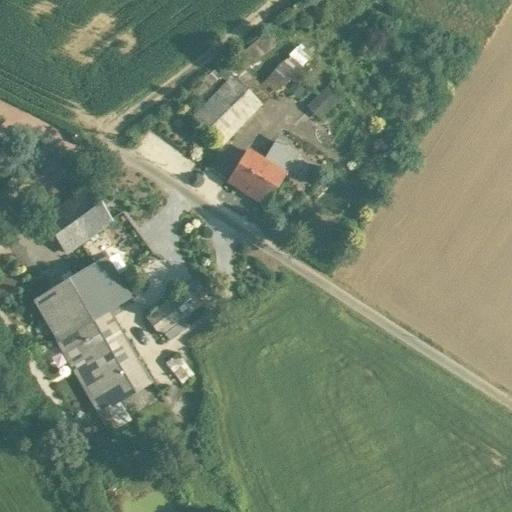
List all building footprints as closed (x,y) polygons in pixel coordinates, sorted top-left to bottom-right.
[(297,42),(264,78),(278,90),(311,54),(297,42)] [(232,77),(199,111),(229,140),(261,106),(232,77)] [(304,105),(317,119),(338,99),(325,85),(304,105)] [(229,140),(199,111),(188,123),(217,151),(229,140)] [(298,155),(276,142),(263,162),(285,176),(298,155)] [(263,162),(246,151),(227,182),(266,206),(285,176),(263,162)] [(87,187),(60,206),(85,241),(112,222),(87,187)] [(60,206),(42,219),(67,254),(85,241),(60,206)] [(105,260),(35,303),(57,340),(98,412),(118,401),(148,383),(109,317),(117,312),(114,306),(128,297),(105,260)] [(195,280),(147,316),(164,337),(165,336),(168,341),(187,327),(182,321),(210,300),(195,280)] [(179,383),(191,373),(175,353),(162,363),(179,383)] [(118,401),(98,412),(109,431),(129,419),(118,401)]
